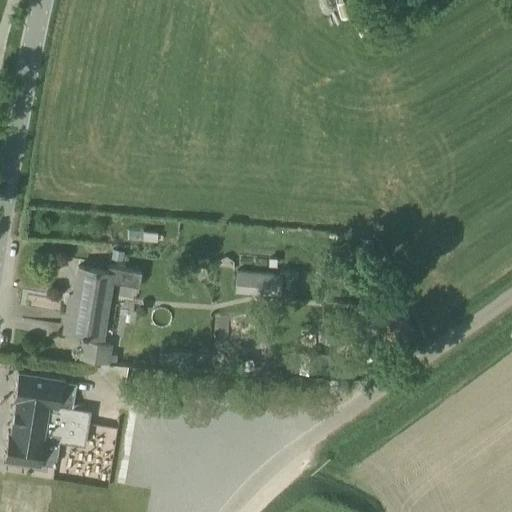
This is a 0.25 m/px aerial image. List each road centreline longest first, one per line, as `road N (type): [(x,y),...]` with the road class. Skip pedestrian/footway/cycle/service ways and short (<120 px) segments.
road 1 (unclassified): [(231,511),(297,452),(511,292)]
road 2 (tertiary): [(0,229),(41,0)]
